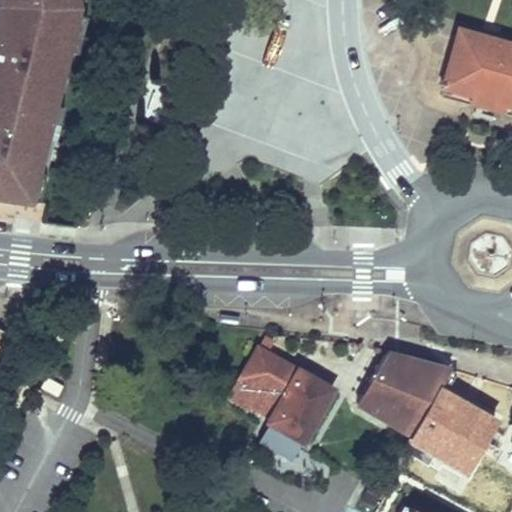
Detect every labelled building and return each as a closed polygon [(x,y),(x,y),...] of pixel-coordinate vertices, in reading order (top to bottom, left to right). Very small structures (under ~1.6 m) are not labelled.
[(0,197),(39,204),(50,158),(59,161),(62,146),(53,145),(89,12),(86,0),(0,0),(3,7),(0,18),(0,197)] [(511,52),(456,36),(440,95),(511,115),(511,52)] [(257,345),(240,378),(254,386),(247,399),(253,402),(252,405),(271,415),(268,420),(304,440),(333,388),(257,345)] [(385,351),(356,401),(411,433),(438,386),(451,368),(385,351)] [(63,385),(46,376),(41,385),(58,394),(63,385)] [(411,433),(435,451),(466,468),(494,419),(438,386),(411,433)] [(305,479),(314,461),(298,454),(290,471),(305,479)] [(460,511),(410,483),(393,511),(460,511)]
